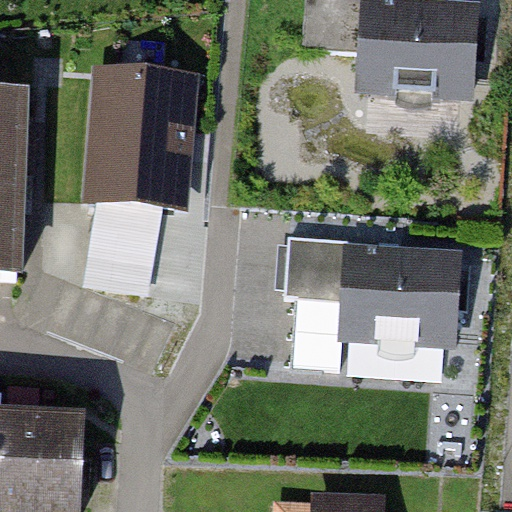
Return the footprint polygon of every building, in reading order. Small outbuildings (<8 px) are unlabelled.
[(364,62),(369,0),(311,0),(307,57),(364,62)] [(474,108),(483,8),(384,0),(369,0),(364,62),(361,99),(474,108)] [(201,89),(96,81),(85,216),(191,224),(201,89)] [(30,100),(0,99),(0,281),(27,282),(30,100)] [(353,245),(292,241),(288,298),(349,302),(353,245)] [(470,254),(353,245),(349,302),(346,345),(462,354),(470,254)] [(88,511),(92,426),(0,421),(0,511),(88,511)] [(389,511),(389,499),(317,499),(316,511),(389,511)]
